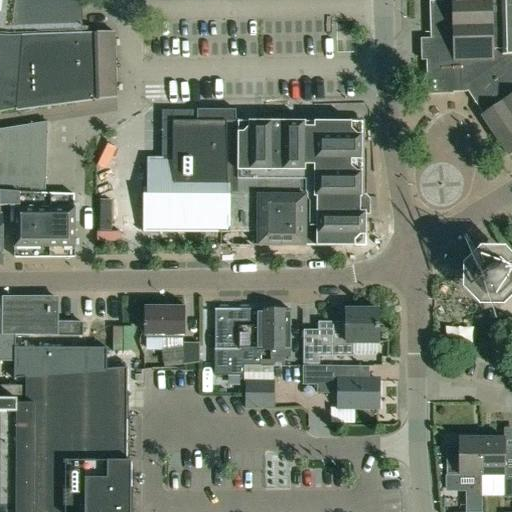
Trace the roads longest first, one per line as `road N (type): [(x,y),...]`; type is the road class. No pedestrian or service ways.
road 1 (residential): [(412,252),(307,282),(0,281)]
road 2 (residential): [(412,252),(392,162),(386,0)]
road 3 (residential): [(425,511),(415,379)]
road 4 (residential): [(415,379),(412,252)]
